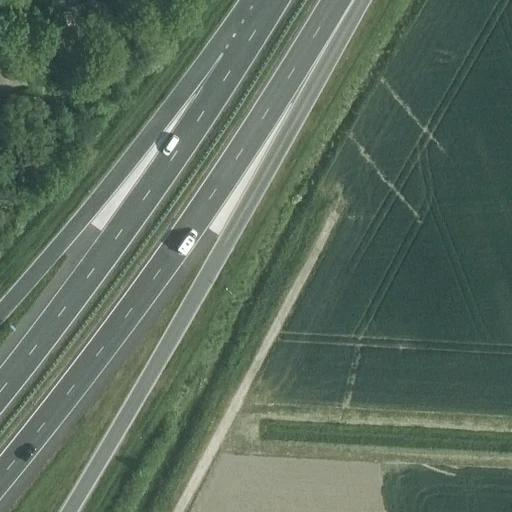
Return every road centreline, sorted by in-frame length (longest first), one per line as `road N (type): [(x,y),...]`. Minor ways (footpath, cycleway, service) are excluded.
road 1 (motorway): [(0,482),(165,270),(343,0)]
road 2 (motorway): [(74,511),(161,374),(363,0)]
road 3 (motorway): [(236,56),(105,251),(0,388)]
road 4 (motorway): [(236,56),(0,313)]
road 5 (unclassified): [(337,205),(176,511)]
